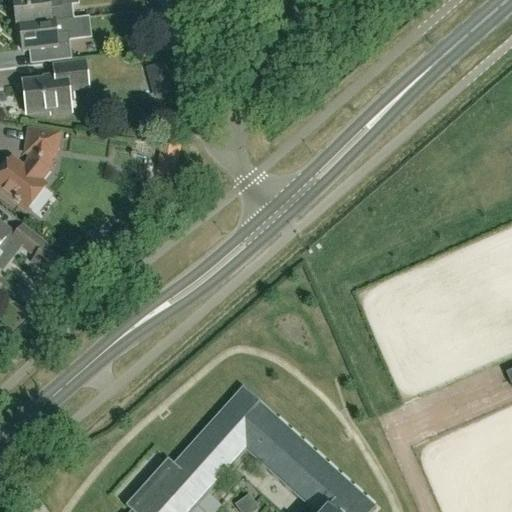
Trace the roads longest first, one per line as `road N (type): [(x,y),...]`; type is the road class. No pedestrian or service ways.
road 1 (secondary): [(0,444),(274,218)]
road 2 (secondary): [(274,218),(507,0)]
road 3 (unclassified): [(222,155),(294,0)]
road 4 (unclassified): [(222,155),(200,127),(165,0)]
